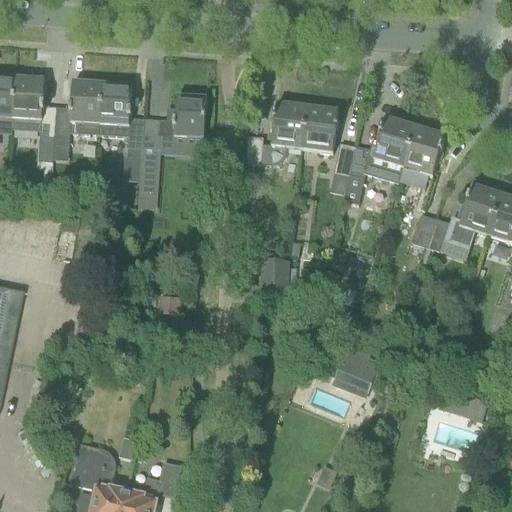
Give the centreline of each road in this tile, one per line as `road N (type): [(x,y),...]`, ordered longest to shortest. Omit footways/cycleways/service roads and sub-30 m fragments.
road 1 (residential): [(225,27),(482,40)]
road 2 (residential): [(0,9),(225,27)]
